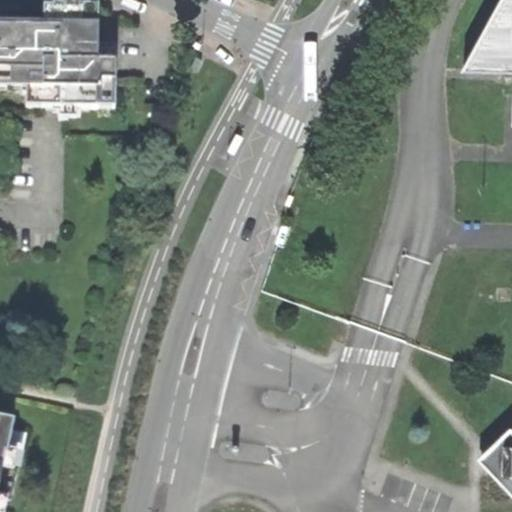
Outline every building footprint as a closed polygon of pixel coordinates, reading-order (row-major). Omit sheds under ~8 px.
[(511,0),(500,0),(463,69),(511,69),(511,425),(511,426),(489,448),(498,459),(488,468),(511,492),(511,0)] [(0,90),(25,91),(25,109),(41,109),(42,92),(60,92),(60,109),(65,109),(114,110),(115,48),(97,48),(97,8),(0,6),(0,90)] [(41,109),(60,109),(60,92),(42,92),(41,109)] [(286,225),(282,224),(275,244),(283,247),(288,232),(290,227),(286,225)] [(0,511),(3,501),(11,502),(17,471),(10,469),(13,455),(8,454),(14,422),(0,419),(0,511)] [(479,458),(488,468),(498,459),(489,448),(483,453),(479,458)]
